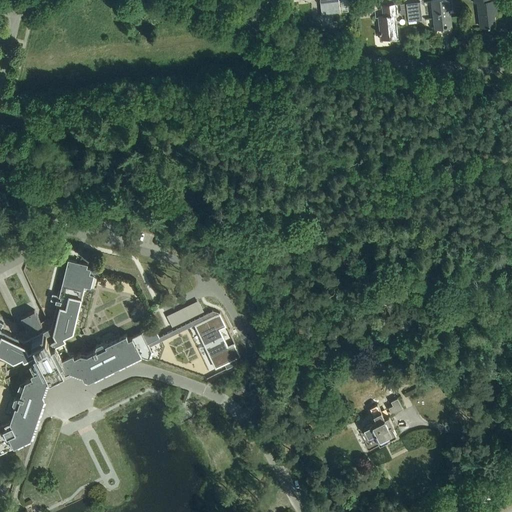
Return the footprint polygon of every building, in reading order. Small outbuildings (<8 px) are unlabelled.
[(320,0),(322,14),(341,12),(339,0),(320,0)] [(368,0),(363,1),(364,9),(375,8),(374,0),(368,0)] [(432,0),(435,28),(451,26),(448,0),(432,0)] [(493,10),(496,9),(495,0),(493,0),(490,0),(489,0),(474,0),(475,3),(478,2),(481,27),(495,25),(493,10)] [(406,3),(408,21),(422,20),(420,2),(406,3)] [(395,15),(398,15),(397,4),(384,5),(385,15),(378,16),(381,39),(398,37),(395,15)] [(42,332),(40,327),(43,326),(35,310),(22,317),(32,337),(25,340),(1,330),(2,328),(4,324),(0,322),(0,353),(15,360),(23,356),(25,359),(31,356),(35,353),(38,359),(31,362),(35,371),(32,372),(32,374),(33,376),(26,380),(21,395),(20,394),(19,397),(21,398),(18,406),(16,406),(11,420),(0,426),(2,429),(0,429),(0,452),(15,446),(32,437),(45,398),(44,394),(48,381),(52,379),(51,378),(65,370),(66,372),(70,370),(83,374),(85,378),(90,380),(141,354),(149,358),(152,350),(150,346),(195,324),(215,314),(214,311),(160,337),(155,326),(133,336),(129,338),(127,334),(106,344),(107,346),(98,350),(97,348),(94,350),(95,351),(88,354),(82,352),(75,356),(74,353),(73,353),(70,354),(63,340),(66,339),(66,338),(65,335),(74,331),(85,286),(91,288),(94,275),(90,274),(91,269),(87,268),(88,264),(69,259),(61,291),(59,290),(58,295),(53,294),(52,300),(59,302),(52,327),(42,332)] [(226,325),(220,312),(215,314),(195,324),(216,367),(225,363),(227,368),(239,362),(241,357),(234,343),(228,346),(220,328),(226,325)] [(389,407),(392,414),(403,408),(398,398),(391,401),(393,405),(389,407)] [(380,446),(390,441),(389,438),(397,434),(393,426),(395,425),(389,415),(385,418),(378,404),(370,408),(377,420),(370,424),(371,425),(365,428),(369,436),(374,434),(380,446)]
